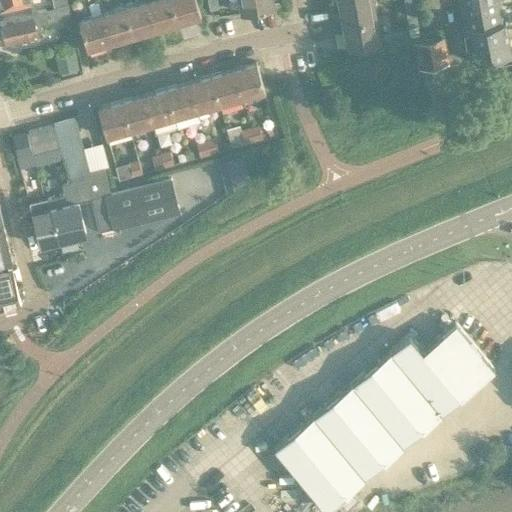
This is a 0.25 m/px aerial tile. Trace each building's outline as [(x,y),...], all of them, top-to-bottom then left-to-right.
[(52,0),(54,5),(67,2),(66,0),(0,0),(0,8),(31,2),(30,0),(52,0)] [(146,0),(143,0),(124,5),(133,35),(155,29),(146,0)] [(171,0),(146,0),(155,29),(177,22),(171,0)] [(171,0),(177,22),(200,16),(196,0),(171,0)] [(217,0),(207,0),(210,9),(219,7),(217,0)] [(273,0),(238,0),(241,12),(274,6),(273,0)] [(372,0),(338,0),(342,22),(376,16),(372,0)] [(396,12),(406,10),(415,9),(413,0),(404,0),(404,2),(395,4),(396,12)] [(458,0),(464,28),(461,29),(465,51),(471,50),(473,61),(490,58),(491,64),(511,60),(503,21),(502,21),(497,0),(458,0)] [(67,2),(54,5),(54,7),(1,19),(2,24),(6,43),(37,36),(42,35),(40,26),(71,19),(67,2)] [(124,5),(102,12),(110,42),(133,35),(124,5)] [(415,9),(406,10),(409,28),(418,26),(415,9)] [(87,48),(110,42),(102,12),(79,19),(87,48)] [(380,41),(376,16),(342,22),(346,47),(380,41)] [(419,67),(448,62),(443,36),(426,39),(414,41),(419,67)] [(73,52),(57,56),(60,70),(76,66),(73,52)] [(232,67),(241,97),(264,90),(256,61),(232,67)] [(241,97),(232,67),(210,74),(219,103),(241,97)] [(219,103),(210,74),(188,80),(196,110),(219,103)] [(196,110),(188,80),(165,87),(174,116),(196,110)] [(174,116),(165,87),(143,93),(152,123),(174,116)] [(121,99),(129,129),(152,123),(143,93),(121,99)] [(129,129),(121,99),(98,106),(106,136),(129,129)] [(54,124),(60,146),(78,141),(81,130),(77,114),(53,121),(54,124)] [(32,154),(60,146),(54,124),(26,131),(31,152),(32,154)] [(258,124),(249,127),(253,140),(262,138),(258,124)] [(270,126),(266,129),(269,135),(274,133),(270,126)] [(244,143),(253,140),(249,127),(240,130),(244,143)] [(31,152),(26,131),(12,135),(17,155),(31,152)] [(214,137),(205,140),(209,153),(218,150),(214,137)] [(200,156),(209,153),(205,140),(196,142),(200,156)] [(170,150),(160,153),(164,166),(173,164),(170,150)] [(164,166),(160,153),(151,156),(155,169),(164,166)] [(133,175),(142,173),(138,159),(129,162),(133,175)] [(91,197),(91,198),(110,193),(104,167),(68,176),(69,181),(70,181),(75,201),(78,201),(91,197)] [(171,178),(110,193),(91,198),(99,229),(179,210),(171,178)] [(65,192),(47,197),(58,240),(86,233),(78,201),(75,201),(70,181),(69,181),(63,183),(65,192)] [(40,244),(58,240),(47,197),(29,201),(40,244)] [(0,262),(12,259),(7,240),(0,241),(0,262)] [(0,308),(21,303),(13,271),(0,274),(0,308)] [(410,333),(389,350),(442,412),(495,368),(455,321),(423,348),(410,333)] [(442,412),(389,350),(351,382),(403,444),(442,412)] [(351,382),(313,414),(365,476),(403,444),(351,382)] [(313,414),(274,446),(327,508),(365,476),(313,414)]
